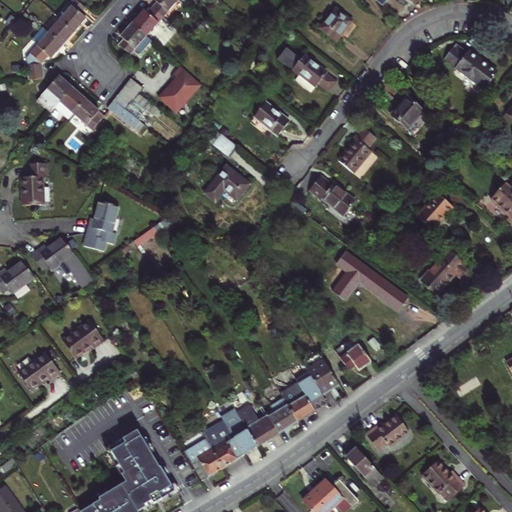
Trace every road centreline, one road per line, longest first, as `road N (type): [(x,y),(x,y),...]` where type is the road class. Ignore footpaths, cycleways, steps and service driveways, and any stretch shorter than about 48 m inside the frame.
road 1 (residential): [(294,170),(412,27),(473,11),(511,25)]
road 2 (tertiary): [(392,382),(203,511)]
road 3 (residential): [(392,382),(511,509)]
road 4 (tertiary): [(511,291),(392,382)]
